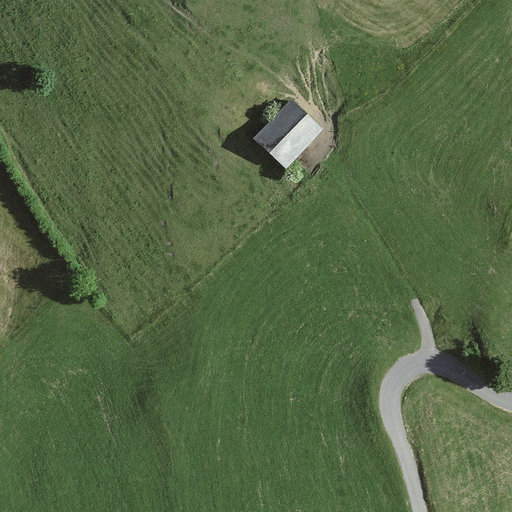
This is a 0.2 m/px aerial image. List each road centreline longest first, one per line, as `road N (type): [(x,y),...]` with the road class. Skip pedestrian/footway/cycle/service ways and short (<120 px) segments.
road 1 (unclassified): [(417,511),(392,421),(393,392),(409,368),(449,366),(511,403)]
road 2 (track): [(339,172),(427,317),(432,361)]
